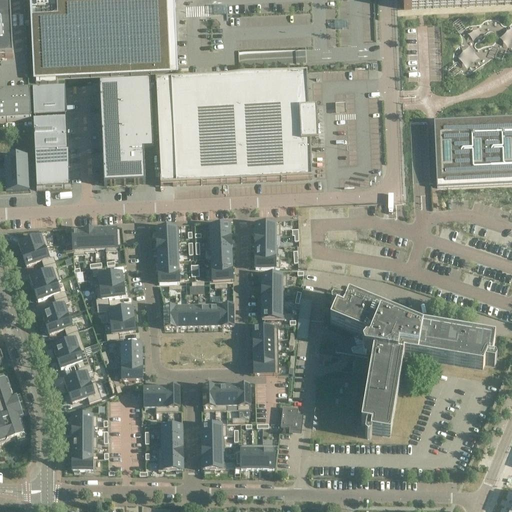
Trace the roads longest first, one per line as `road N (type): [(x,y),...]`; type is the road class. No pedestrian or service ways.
road 1 (unclassified): [(386,0),(397,194),(244,201)]
road 2 (secondary): [(0,277),(44,409),(47,491)]
road 3 (residential): [(191,372),(225,371),(240,359),(244,201)]
road 4 (residential): [(134,207),(155,358),(162,370),(191,372)]
road 5 (unclassified): [(478,505),(325,494)]
road 6 (unclassified): [(189,491),(47,491)]
road 7 (unclassified): [(325,494),(189,491)]
road 8 (unclassified): [(134,207),(0,213)]
